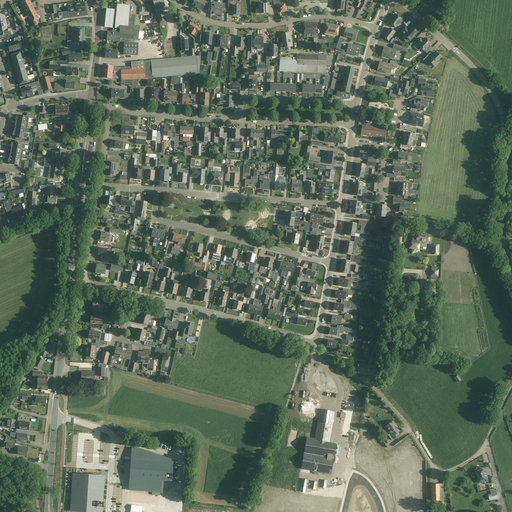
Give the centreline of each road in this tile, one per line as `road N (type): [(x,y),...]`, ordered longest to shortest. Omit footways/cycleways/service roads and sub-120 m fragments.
road 1 (unclassified): [(511,272),(500,229),(506,145),(494,95),(401,0)]
road 2 (secondary): [(48,511),(70,279)]
road 3 (residential): [(171,0),(223,24),(312,16),(376,27)]
road 4 (residential): [(331,263),(163,220),(157,191)]
road 5 (residential): [(315,339),(131,294)]
road 6 (residential): [(341,206),(157,191)]
road 7 (secondary): [(70,279),(89,105)]
road 8 (residential): [(239,119),(246,99),(356,103)]
road 9 (residential): [(239,119),(109,108)]
road 10 (track): [(0,418),(65,311)]
